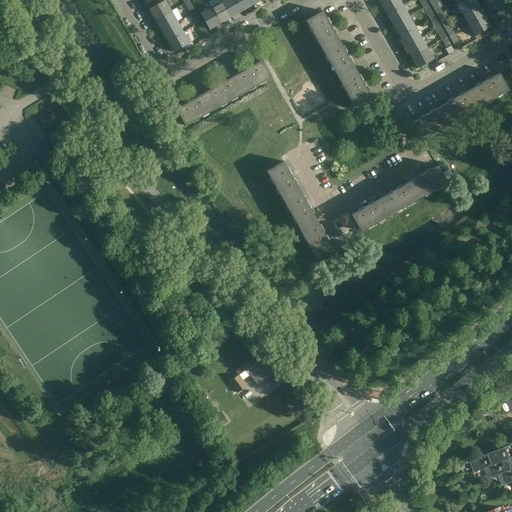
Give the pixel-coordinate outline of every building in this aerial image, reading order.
[(164,0),(149,9),(155,20),(171,11),(164,0)] [(235,0),(223,0),(222,1),(231,17),(242,11),(235,0)] [(249,0),(235,0),(242,11),(252,5),(249,0)] [(399,0),(388,0),(381,4),(387,14),(403,5),(399,0)] [(462,0),(456,3),(462,14),(478,5),(475,0),(462,0)] [(222,1),(212,7),(221,23),(231,17),(222,1)] [(435,1),(431,4),(434,9),(435,10),(439,8),(435,1)] [(192,4),(187,7),(191,13),(196,11),(192,4)] [(387,14),(393,25),(409,16),(403,5),(387,14)] [(428,5),(424,8),(427,15),(432,12),(428,5)] [(462,14),(469,25),(484,16),(478,5),(462,14)] [(221,23),(212,7),(201,13),(210,29),(221,23)] [(177,22),(171,11),(155,20),(161,30),(177,22)] [(196,11),(191,13),(195,20),(199,17),(196,11)] [(339,39),(322,11),(306,20),(322,49),(339,39)] [(400,36),(415,27),(409,16),(393,25),(400,36)] [(444,16),(439,19),(443,25),(448,23),(444,16)] [(491,27),(484,16),(469,25),(475,36),(491,27)] [(437,20),(432,23),(436,30),(440,27),(437,20)] [(208,32),(202,21),(197,24),(203,35),(208,32)] [(161,30),(167,41),(183,32),(177,22),(161,30)] [(448,23),(443,25),(447,32),(451,29),(448,23)] [(406,47),(408,45),(422,38),(415,27),(400,36),(406,47)] [(440,27),(436,30),(440,36),(444,34),(440,27)] [(189,43),(183,32),(167,41),(174,52),(189,43)] [(406,47),(412,57),(428,48),(422,38),(408,45),(406,47)] [(456,38),(451,40),(455,47),(460,44),(456,38)] [(322,49),(338,78),(355,68),(339,39),(322,49)] [(447,39),(443,41),(446,48),(451,45),(447,39)] [(446,48),(445,49),(449,55),(455,52),(451,45),(446,48)] [(434,59),(428,48),(412,57),(418,68),(434,59)] [(262,59),(233,76),(243,93),(272,77),(262,59)] [(338,78),(355,107),(372,97),(355,68),(338,78)] [(480,106),(509,90),(499,73),(470,89),(480,106)] [(233,76),(204,92),(214,109),(243,93),(233,76)] [(451,123),(480,106),(470,89),(441,106),(451,123)] [(204,92),(176,109),(185,125),(214,109),(204,92)] [(441,106),(412,122),(422,139),(451,123),(441,106)] [(299,190),(283,162),(266,171),(283,200),(299,190)] [(418,199),(447,182),(437,166),(408,182),(418,199)] [(389,215),(418,199),(408,182),(380,198),(389,215)] [(316,219),(299,190),(283,200),(299,229),(316,219)] [(380,198),(351,215),(361,231),(389,215),(380,198)] [(299,229),(316,257),(332,248),(316,219),(299,229)] [(251,360),(237,370),(241,375),(245,371),(249,376),(251,375),(257,384),(266,378),(276,371),(265,355),(254,363),(251,360)] [(240,374),(230,382),(239,393),(248,385),(240,374)] [(223,425),(216,416),(209,421),(216,430),(218,433),(225,428),(223,425)] [(475,472),(485,468),(511,457),(511,456),(508,447),(511,445),(471,460),(475,472)] [(489,478),(500,474),(511,469),(511,457),(485,468),(489,478)] [(504,484),(511,480),(511,469),(500,474),(504,484)]
